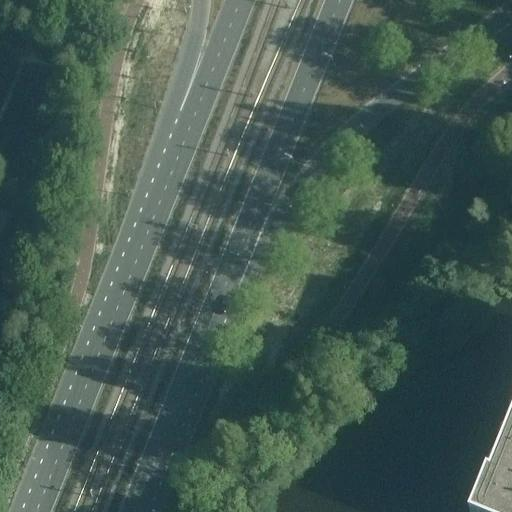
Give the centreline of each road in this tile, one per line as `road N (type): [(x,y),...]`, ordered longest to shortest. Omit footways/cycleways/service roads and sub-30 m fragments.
road 1 (primary): [(216,305),(326,156),(368,116),(511,14)]
road 2 (primary): [(170,171),(35,511)]
road 3 (secondary): [(216,305),(337,0)]
road 4 (primary): [(134,511),(216,305)]
road 5 (secondary): [(239,0),(170,171)]
road 6 (primary): [(200,0),(170,171)]
